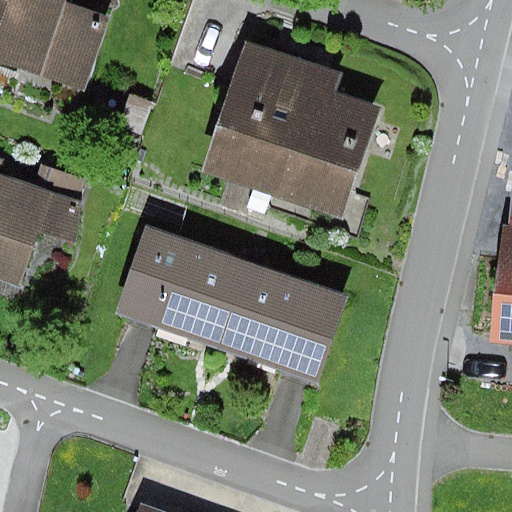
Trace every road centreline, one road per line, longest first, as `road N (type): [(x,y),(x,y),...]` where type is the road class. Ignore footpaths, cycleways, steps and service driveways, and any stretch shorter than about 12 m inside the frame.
road 1 (residential): [(392,511),(403,403),(479,56)]
road 2 (residential): [(0,390),(337,511)]
road 3 (residential): [(479,56),(316,0)]
